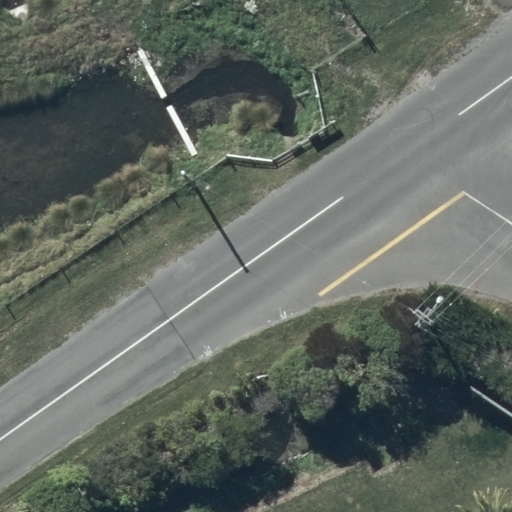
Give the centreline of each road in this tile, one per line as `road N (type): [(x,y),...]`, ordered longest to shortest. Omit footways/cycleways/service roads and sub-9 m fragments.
road 1 (tertiary): [(0,435),(407,152)]
road 2 (tertiary): [(407,152),(511,75)]
road 3 (unclassified): [(407,152),(511,228)]
